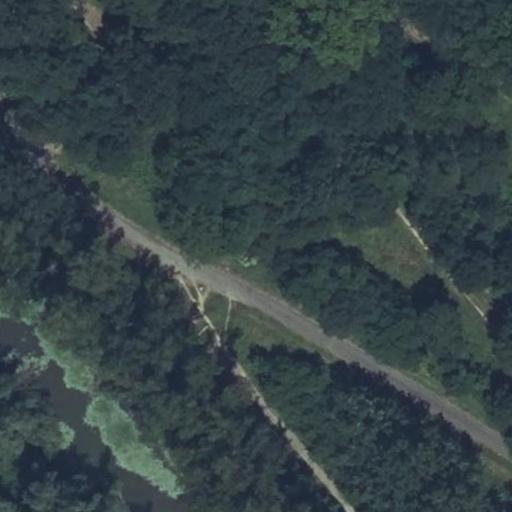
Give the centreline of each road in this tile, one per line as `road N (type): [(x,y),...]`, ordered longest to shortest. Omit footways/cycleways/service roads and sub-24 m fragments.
road 1 (unclassified): [(191,268),(511,452)]
road 2 (track): [(191,268),(183,287),(205,330),(338,511)]
road 3 (unclassified): [(191,268),(82,199),(0,107)]
